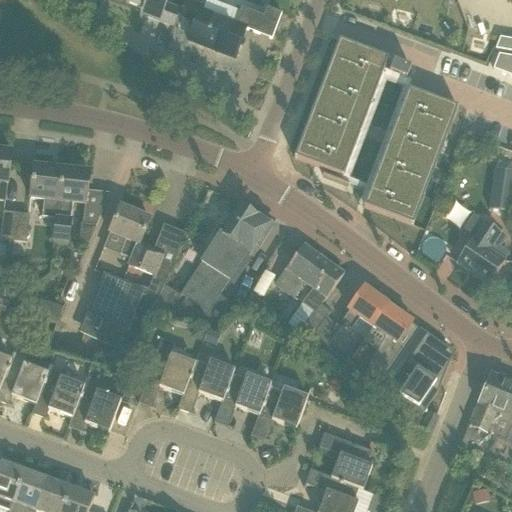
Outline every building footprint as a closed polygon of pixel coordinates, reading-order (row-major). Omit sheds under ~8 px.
[(127,0),(129,4),(138,7),(142,5),(143,2),(150,5),(146,17),(173,27),(179,9),(166,4),(167,0),(127,0)] [(235,59),(245,30),(215,18),(200,12),(201,7),(187,2),(181,19),(195,24),(188,42),(205,48),(206,48),(234,58),(234,59),(235,59)] [(272,40),(281,14),(266,9),(263,17),(240,9),(235,25),(247,29),(247,31),(257,34),(257,35),(272,40)] [(506,51),(508,39),(499,38),(495,50),(506,51)] [(388,60),(339,42),(338,44),(350,49),(346,60),(335,56),(328,73),(339,77),(335,89),(324,85),(317,102),(328,106),(324,118),(313,113),(306,131),(318,135),(313,146),(302,142),(295,159),(343,177),(388,60)] [(506,66),(508,57),(498,55),(495,62),(506,66)] [(506,66),(495,62),(493,69),(505,74),(506,66)] [(410,69),(402,66),(397,76),(406,80),(410,69)] [(456,109),(408,91),(364,208),(411,226),(418,209),(407,204),(411,193),(422,197),(429,180),(418,176),(422,164),(433,168),(440,151),(428,147),(433,136),(444,140),(451,122),(439,118),(444,107),(455,111),(456,109)] [(0,203),(6,204),(11,154),(0,152),(0,203)] [(56,221),(61,171),(33,168),(30,200),(44,202),(42,219),(56,221)] [(511,172),(494,170),(488,211),(510,214),(511,202),(511,172)] [(88,192),(89,174),(61,171),(56,221),(53,243),(68,244),(71,222),(70,222),(72,204),(85,206),(83,225),(96,227),(97,227),(109,194),(88,192)] [(253,258),(273,228),(239,206),(220,235),(219,234),(199,265),(201,266),(180,296),(185,300),(171,322),(204,329),(213,331),(232,305),(220,297),(247,255),(253,258)] [(129,268),(140,272),(149,250),(140,246),(150,221),(120,209),(110,235),(127,242),(120,257),(132,262),(129,268)] [(3,213),(0,241),(14,243),(17,215),(3,213)] [(29,216),(17,215),(14,243),(26,244),(29,216)] [(456,266),(488,287),(505,262),(489,251),(500,234),(484,223),(456,266)] [(140,272),(154,278),(166,283),(188,236),(173,230),(171,234),(162,230),(153,252),(149,250),(140,272)] [(326,318),(330,313),(321,306),(326,300),(344,276),(303,247),(286,272),(287,273),(277,287),(294,300),(305,285),(312,290),(302,304),(314,313),(300,330),(310,338),(326,318)] [(11,267),(4,263),(0,259),(0,277),(3,280),(10,275),(11,267)] [(91,318),(111,327),(126,291),(105,282),(97,303),(91,318)] [(367,336),(372,329),(388,307),(364,290),(348,312),(350,313),(342,324),(352,331),(365,340),(367,336)] [(139,339),(146,323),(148,318),(155,303),(138,296),(126,291),(111,327),(139,339)] [(241,312),(261,324),(270,309),(251,297),(241,312)] [(11,302),(0,299),(0,307),(9,310),(11,302)] [(64,309),(52,305),(46,322),(58,326),(64,309)] [(397,344),(412,324),(388,307),(372,329),(384,338),(378,350),(364,376),(368,379),(381,360),(393,368),(405,350),(397,344)] [(310,338),(326,349),(341,329),(326,318),(310,338)] [(205,332),(193,328),(189,339),(201,343),(205,332)] [(393,370),(381,388),(400,401),(422,416),(435,398),(439,392),(438,392),(449,363),(449,364),(451,360),(451,359),(451,358),(451,357),(451,356),(451,355),(451,354),(450,353),(450,352),(449,352),(448,351),(419,331),(393,370)] [(220,336),(208,332),(204,343),(215,347),(220,336)] [(169,393),(182,398),(194,365),(171,356),(174,346),(162,341),(156,357),(138,405),(152,410),(160,390),(169,393)] [(12,398),(34,406),(47,374),(24,366),(26,360),(13,354),(10,361),(0,387),(0,404),(9,407),(12,398)] [(0,387),(10,361),(0,357),(0,387)] [(381,388),(393,370),(392,369),(393,368),(381,360),(368,379),(381,388)] [(177,411),(191,416),(198,396),(221,404),(223,405),(233,376),(234,372),(209,363),(208,367),(195,362),(194,365),(182,398),(177,411)] [(49,412),(71,420),(84,388),(72,384),(75,375),(63,370),(62,373),(49,368),(47,374),(34,406),(31,416),(45,421),(49,412)] [(214,424),(228,430),(236,409),(258,417),(259,418),(269,390),(271,386),(246,377),(244,380),(233,376),(223,405),(221,404),(214,424)] [(511,445),(505,443),(511,427),(511,384),(490,376),(477,405),(478,405),(469,425),(461,445),(489,456),(511,466),(511,445)] [(109,434),(121,402),(98,393),(100,387),(87,382),(84,389),(84,388),(71,420),(68,429),(82,434),(85,425),(109,434)] [(272,422),(296,431),(308,399),(283,390),(281,395),(269,390),(259,418),(258,417),(251,438),(265,443),(272,422)] [(347,409),(355,412),(361,397),(353,393),(347,409)] [(438,418),(436,417),(429,414),(422,429),(431,433),(438,418)] [(372,453),(324,435),(319,449),(339,457),(331,479),(330,481),(358,491),(363,493),(372,467),(367,465),(372,453)] [(0,511),(9,511),(24,473),(1,464),(0,466),(0,511)] [(310,472),(305,486),(326,493),(318,511),(355,511),(358,504),(353,503),(358,491),(330,481),(331,479),(310,472)] [(35,511),(47,481),(24,473),(9,511),(35,511)] [(35,511),(61,511),(70,490),(47,481),(35,511)] [(89,511),(94,499),(70,490),(61,511),(89,511)] [(490,502),(487,491),(472,494),(471,495),(474,506),(490,502)]
